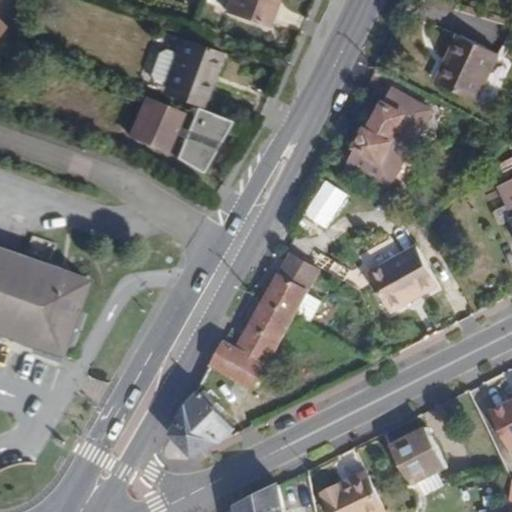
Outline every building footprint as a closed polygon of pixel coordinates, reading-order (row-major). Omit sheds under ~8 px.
[(265,21),(272,0),(227,0),(225,7),(265,21)] [(478,100),(499,53),(459,36),(438,82),(478,100)] [(201,100),(217,54),(179,39),(163,85),(201,100)] [(198,109),(201,100),(163,85),(159,93),(195,107),(198,109)] [(387,190),(432,108),(395,88),(371,131),(368,130),(348,168),(387,190)] [(175,123),(179,113),(143,98),(129,134),(165,149),(172,132),(175,123)] [(199,173),(228,120),(198,109),(195,107),(186,128),(175,123),(172,132),(183,137),(174,158),(199,173)] [(307,212),(328,227),(351,193),(330,178),(307,212)] [(390,310),(440,285),(421,245),(371,270),(390,310)] [(0,325),(64,348),(87,282),(0,251),(0,325)] [(309,291),(322,268),(294,252),(267,299),(295,315),(297,312),(309,291)] [(323,300),(309,291),(297,312),(312,320),(323,300)] [(268,365),(295,315),(267,299),(239,349),(268,365)] [(0,337),(61,359),(64,348),(0,325),(0,337)] [(239,349),(226,342),(215,363),(257,387),(269,366),(268,365),(239,349)] [(237,428),(216,406),(219,403),(206,390),(190,407),(173,436),(194,457),(222,443),(237,428)] [(511,402),(492,413),(511,451),(511,402)] [(451,467),(431,427),(394,445),(421,497),(456,480),(450,467),(451,467)] [(386,511),(369,474),(325,496),(332,511),(386,511)] [(286,511),(282,486),(240,507),(240,511),(286,511)]
